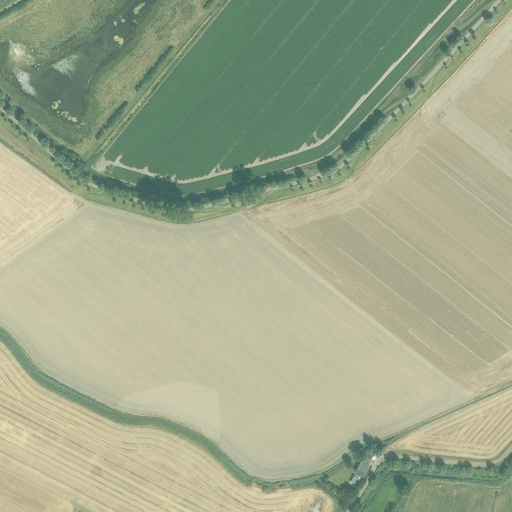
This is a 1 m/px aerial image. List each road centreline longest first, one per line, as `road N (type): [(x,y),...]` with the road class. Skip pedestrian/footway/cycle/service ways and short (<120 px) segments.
road 1 (track): [(0,106),(89,184),(194,208),(337,169),(499,0)]
road 2 (unclassified): [(511,448),(487,466),(383,459),(347,511)]
